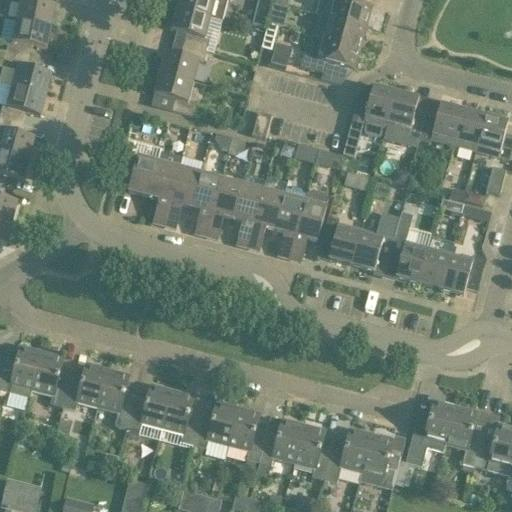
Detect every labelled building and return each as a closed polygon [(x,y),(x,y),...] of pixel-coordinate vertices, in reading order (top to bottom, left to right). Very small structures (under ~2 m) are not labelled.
[(16,24),(50,31),(54,10),(39,7),(40,0),(16,0),(16,2),(20,3),(16,24)] [(221,2),(221,1),(221,0),(179,0),(176,12),(210,22),(221,25),(227,4),(221,2)] [(332,0),(327,20),(366,31),(372,9),(343,2),(343,0),(332,0)] [(263,32),(267,14),(256,11),(251,29),(263,32)] [(205,42),(210,22),(176,12),(171,33),(186,37),(183,48),(206,54),(209,43),(205,42)] [(321,41),(361,51),(366,31),(327,20),(321,41)] [(5,56),(28,61),(31,50),(46,53),(50,31),(16,24),(12,45),(8,45),(5,56)] [(261,52),(271,54),(278,29),(267,27),(261,52)] [(320,83),(340,88),(355,73),(361,51),(321,41),(315,62),(303,58),(300,70),(322,76),(320,83)] [(276,47),(271,66),(285,70),(290,50),(276,47)] [(165,55),(159,76),(193,85),(199,64),(203,65),(206,54),(183,48),(180,59),(165,55)] [(2,71),(16,74),(11,90),(45,99),(51,78),(26,71),(28,61),(5,56),(3,65),(2,71)] [(196,108),(188,106),(193,85),(159,76),(154,98),(151,109),(193,120),(196,108)] [(0,116),(0,121),(22,127),(25,116),(40,120),(45,99),(11,90),(6,111),(2,110),(0,116)] [(362,129),(363,125),(365,125),(363,136),(367,140),(375,143),(380,141),(383,130),(386,131),(395,96),(372,90),(368,105),(357,102),(351,126),(362,129)] [(407,141),(418,144),(416,151),(425,120),(414,117),(418,102),(395,96),(386,131),(408,137),(407,141)] [(430,147),(431,143),(453,149),(462,114),(440,107),(435,123),(425,120),(416,151),(426,154),(428,146),(430,147)] [(462,114),(453,149),(475,155),(484,119),(462,114)] [(265,142),(272,119),(259,115),(252,139),(265,142)] [(511,152),(511,139),(504,137),(507,126),(484,119),(475,155),(509,164),(511,152)] [(22,127),(0,121),(0,155),(28,163),(34,142),(19,138),(22,127)] [(338,170),(340,156),(294,147),(291,161),(338,170)] [(0,189),(6,191),(11,189),(15,186),(17,182),(23,184),(28,163),(0,155),(0,189)] [(117,186),(129,189),(127,194),(149,200),(160,156),(157,166),(136,160),(124,157),(117,186)] [(181,162),(160,156),(149,200),(158,202),(152,226),(164,229),(179,171),(181,162)] [(506,174),(492,170),(486,194),(500,198),(506,174)] [(200,177),(179,171),(164,229),(175,232),(182,209),(191,211),(200,177)] [(346,174),(343,186),(363,192),(367,180),(346,174)] [(200,177),(191,211),(200,213),(194,237),(205,240),(221,183),(200,177)] [(221,183),(205,240),(217,243),(223,220),(232,222),(241,188),(221,183)] [(241,188),(232,222),(242,225),(236,248),(247,251),(262,194),(241,188)] [(0,189),(0,223),(11,227),(17,206),(2,202),(5,191),(6,191),(0,189)] [(283,199),(274,233),(283,236),(277,259),(289,262),(306,197),(302,197),(300,193),(293,191),(289,193),(286,192),(284,199),(283,199)] [(451,193),(448,201),(461,204),(463,196),(451,193)] [(262,194),(247,251),(259,254),(265,231),(274,233),(283,199),(262,194)] [(306,197),(289,262),(300,265),(307,242),(316,244),(327,203),(324,198),(311,194),(306,197)] [(484,199),(465,194),(462,204),(463,204),(482,209),(484,199)] [(462,209),(449,206),(441,203),(439,212),(460,217),(462,209)] [(482,214),(481,214),(478,223),(488,226),(490,216),(483,214),(482,214)] [(395,238),(389,262),(386,272),(390,274),(392,277),(396,278),(395,280),(418,286),(428,251),(405,245),(412,219),(401,216),(395,238)] [(321,244),(332,247),(328,262),(351,268),(360,233),(338,227),(339,223),(327,220),(321,244)] [(0,223),(0,246),(6,248),(11,227),(0,223)] [(360,233),(351,268),(374,274),(374,273),(378,274),(382,271),(386,272),(389,262),(395,238),(384,235),(383,239),(360,233)] [(440,292),(450,257),(428,251),(418,286),(440,292)] [(472,259),(471,263),(450,257),(440,292),(463,298),(465,292),(476,295),(485,262),(472,259)] [(0,393),(29,402),(31,393),(42,355),(20,349),(15,369),(4,366),(5,361),(0,359),(0,393)] [(42,355),(31,393),(52,399),(50,407),(62,410),(71,378),(59,375),(63,360),(42,355)] [(71,378),(62,410),(75,413),(77,405),(97,411),(107,372),(86,366),(82,381),(71,378)] [(107,372),(97,411),(117,416),(114,428),(127,431),(135,399),(124,396),(129,378),(107,372)] [(135,399),(127,431),(139,435),(141,426),(162,432),(172,393),(150,388),(147,402),(135,399)] [(172,393),(162,432),(182,437),(180,445),(193,449),(201,417),(190,414),(193,399),(172,393)] [(445,448),(455,409),(434,403),(428,423),(417,420),(405,466),(421,470),(426,452),(442,456),(444,448),(445,448)] [(201,417),(193,449),(205,452),(207,444),(227,449),(238,410),(216,405),(212,420),(201,417)] [(455,409),(445,448),(465,453),(461,467),(474,470),(481,444),(470,441),(476,415),(455,409)] [(238,410),(227,449),(248,454),(245,463),(258,466),(265,439),(254,436),(259,416),(238,410)] [(258,466),(270,469),(273,461),(293,466),(303,428),(282,422),(278,437),(277,442),(265,439),(258,466)] [(511,430),(498,427),(492,447),(481,444),(474,470),(507,479),(511,459),(511,430)] [(303,428),(293,466),(313,472),(311,480),(324,483),(331,456),(320,453),(325,433),(303,428)] [(350,432),(342,459),(331,456),(324,483),(336,487),(341,471),(361,476),(371,437),(350,432)] [(371,437),(361,476),(358,485),(379,490),(392,493),(393,488),(395,482),(396,479),(399,466),(387,463),(393,443),(371,437)] [(403,491),(405,485),(395,482),(393,488),(403,491)] [(138,511),(141,503),(144,487),(129,484),(125,499),(121,511),(138,511)] [(35,511),(40,493),(7,486),(1,511),(5,511),(35,511)] [(473,509),(476,500),(467,497),(465,506),(473,509)] [(280,501),(269,498),(268,505),(279,508),(280,501)] [(209,500),(209,501),(205,511),(219,511),(222,503),(209,500)] [(304,511),(312,511),(315,502),(307,500),(304,511)] [(63,511),(92,511),(93,509),(66,501),(63,511)]
